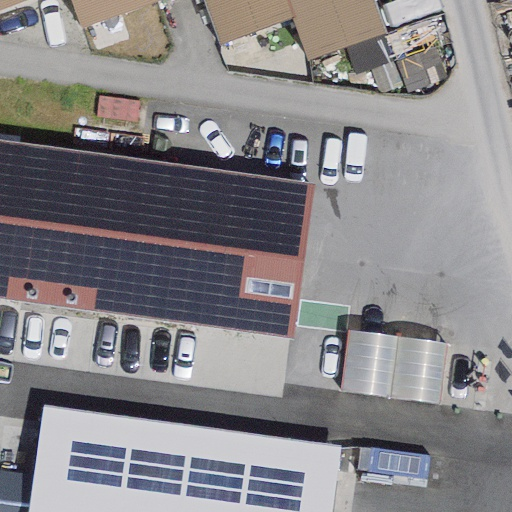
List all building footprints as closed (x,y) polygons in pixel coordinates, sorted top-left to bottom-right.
[(0,0),(0,12),(34,0),(0,0)] [(166,0),(84,0),(94,28),(168,2),(166,0)] [(209,0),(226,46),(303,18),(296,0),(209,0)] [(375,0),(296,0),(303,18),(319,62),(389,37),(375,0)] [(320,184),(0,141),(0,296),(300,337),(320,184)] [(437,393),(442,335),(354,329),(349,387),(437,393)] [(339,511),(349,447),(52,407),(37,511),(339,511)]
